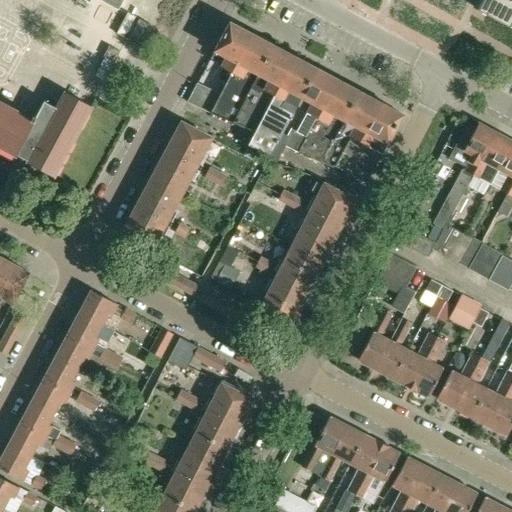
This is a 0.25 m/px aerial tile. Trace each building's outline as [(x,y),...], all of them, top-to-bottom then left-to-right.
[(85,0),(89,2),(90,0),(99,0),(118,10),(123,0),(85,0)] [(483,0),(478,10),(483,12),(486,14),(510,27),(510,26),(511,22),(511,4),(504,0),(483,0)] [(137,18),(128,13),(127,15),(117,34),(126,39),(137,18)] [(138,45),(145,31),(149,24),(137,18),(126,39),(138,45)] [(216,78),(226,83),(231,72),(251,33),(230,22),(211,59),(223,65),(216,78)] [(273,45),(251,33),(231,72),(226,83),(220,94),(211,114),(233,124),(273,45)] [(109,45),(103,56),(105,57),(115,62),(120,51),(109,45)] [(293,55),(273,45),(233,124),(254,134),(293,55)] [(293,55),(254,134),(248,146),(271,156),(278,143),(317,68),(293,55)] [(95,75),(105,80),(115,62),(105,57),(95,75)] [(337,79),(317,68),(278,143),(299,153),(337,79)] [(299,153),(335,169),(352,137),(360,141),(380,102),(337,79),(299,153)] [(198,84),(187,103),(211,114),(220,94),(198,84)] [(0,147),(14,155),(15,154),(28,161),(27,164),(52,177),(91,106),(65,92),(57,108),(45,101),(44,100),(35,117),(33,115),(31,119),(0,102),(0,147)] [(352,137),(335,169),(368,184),(404,115),(380,102),(360,141),(352,137)] [(166,151),(197,168),(212,139),(181,122),(166,151)] [(473,176),(496,133),(479,123),(474,131),(467,128),(458,145),(465,149),(464,151),(473,155),(464,171),(463,170),(442,210),(452,215),(473,176)] [(491,185),(511,145),(511,141),(496,133),(473,176),(491,185)] [(284,147),(278,144),(270,159),(276,163),(284,147)] [(499,190),(507,194),(508,194),(511,186),(511,145),(491,185),(499,190)] [(252,161),(256,153),(246,148),(242,156),(252,161)] [(182,195),(197,168),(166,151),(151,178),(182,195)] [(204,178),(214,182),(219,172),(210,167),(204,178)] [(228,177),(219,172),(214,182),(223,187),(228,177)] [(167,223),(182,195),(151,178),(136,206),(167,223)] [(339,232),(356,200),(324,184),(317,197),(307,216),(339,232)] [(511,186),(508,194),(507,194),(498,211),(507,216),(511,205),(511,186)] [(289,193),(284,203),(297,209),(302,199),(289,193)] [(167,223),(136,206),(120,234),(151,251),(167,223)] [(322,264),(339,232),(307,216),(291,247),(322,264)] [(180,222),(175,233),(184,238),(190,227),(180,222)] [(451,258),(465,233),(446,224),(436,243),(433,248),(451,258)] [(433,248),(436,243),(405,227),(397,241),(428,257),(433,248)] [(483,243),(465,233),(451,258),(470,268),(483,243)] [(483,243),(470,268),(490,278),(503,254),(483,243)] [(291,247),(275,278),(306,295),(322,264),(291,247)] [(381,272),(407,285),(416,267),(390,254),(381,272)] [(511,258),(504,254),(491,279),(510,289),(511,284),(511,258)] [(261,257),(255,266),(265,272),(271,262),(261,257)] [(2,258),(0,261),(0,298),(12,305),(30,273),(2,258)] [(198,286),(152,261),(147,272),(193,296),(198,286)] [(230,267),(219,261),(210,279),(216,281),(215,282),(230,290),(240,271),(230,267)] [(291,325),(306,295),(275,278),(259,309),(291,325)] [(442,285),(431,280),(425,290),(423,289),(417,299),(431,306),(442,285)] [(442,285),(431,306),(441,312),(453,291),(442,285)] [(112,314),(117,304),(91,290),(79,312),(102,324),(108,312),(112,314)] [(246,324),(251,314),(206,290),(200,300),(246,324)] [(451,315),(471,325),(472,323),(476,317),(480,309),(481,306),(461,296),(451,315)] [(357,317),(359,318),(368,323),(373,312),(363,307),(357,317)] [(130,323),(135,314),(126,309),(121,318),(130,323)] [(381,337),(388,323),(393,314),(384,309),(368,340),(370,341),(360,360),(377,370),(391,343),(381,337)] [(480,309),(476,317),(472,323),(481,327),(488,313),(480,309)] [(95,336),(102,324),(79,312),(67,335),(93,348),(99,338),(95,336)] [(16,313),(0,344),(0,352),(6,356),(26,318),(16,313)] [(400,347),(407,333),(412,324),(404,319),(391,343),(377,370),(395,379),(409,352),(400,347)] [(173,334),(163,328),(151,350),(162,356),(173,334)] [(411,388),(438,337),(429,333),(417,356),(409,352),(395,379),(411,388)] [(93,348),(67,335),(56,356),(78,368),(84,356),(88,358),(93,348)] [(438,337),(411,388),(429,397),(443,370),(434,365),(446,342),(438,337)] [(192,356),(221,372),(226,362),(199,348),(199,347),(180,338),(168,361),(185,370),(192,356)] [(99,358),(108,363),(114,353),(105,348),(99,358)] [(437,399),(455,408),(482,357),(473,352),(467,362),(460,376),(451,372),(437,399)] [(114,353),(108,363),(117,368),(123,357),(114,353)] [(72,379),(78,368),(56,356),(44,379),(70,392),(76,382),(72,379)] [(473,417),(487,390),(478,385),(485,371),(490,361),(482,357),(455,408),(473,417)] [(473,417),(490,426),(511,383),(511,373),(507,371),(502,381),(495,394),(487,390),(473,417)] [(65,402),(70,392),(44,379),(32,401),(54,412),(61,400),(65,402)] [(189,445),(220,462),(253,399),(221,383),(189,445)] [(511,383),(490,426),(507,435),(511,425),(511,383)] [(199,399),(190,395),(181,390),(175,401),(194,410),(199,399)] [(85,407),(90,396),(81,391),(76,402),(85,407)] [(90,396),(85,407),(94,411),(99,401),(90,396)] [(48,424),(54,412),(32,401),(20,423),(47,436),(55,440),(52,445),(61,450),(67,439),(59,435),(61,431),(48,424)] [(323,474),(334,454),(348,426),(331,417),(328,422),(320,437),(318,436),(307,458),(302,468),(311,473),(313,469),(323,474)] [(41,446),(47,436),(20,423),(9,444),(31,456),(38,444),(41,446)] [(342,458),(351,463),(365,435),(348,426),(334,454),(323,474),(321,478),(330,482),(342,458)] [(348,490),(357,494),(383,444),(365,435),(351,463),(360,468),(348,490)] [(76,444),(67,439),(61,450),(70,455),(76,444)] [(31,456),(9,444),(0,460),(0,468),(23,481),(29,470),(25,468),(31,456)] [(386,481),(400,453),(383,444),(357,494),(365,499),(377,476),(386,481)] [(164,511),(194,511),(220,462),(189,445),(156,508),(164,511)] [(144,463),(153,467),(162,471),(168,460),(139,447),(137,452),(147,456),(144,463)] [(112,454),(103,474),(114,479),(123,459),(112,454)] [(401,511),(426,467),(407,457),(393,485),(403,490),(391,511),(401,511)] [(413,511),(420,499),(429,503),(443,476),(426,467),(401,511),(413,511)] [(28,483),(39,489),(45,479),(34,473),(28,483)] [(435,511),(447,511),(461,485),(443,476),(429,503),(438,508),(435,511)] [(0,477),(0,506),(3,508),(10,496),(31,507),(36,497),(0,477)] [(468,511),(478,494),(461,485),(447,511),(468,511)] [(274,509),(279,511),(300,511),(307,501),(284,488),(274,509)] [(310,496),(307,501),(300,511),(313,511),(320,501),(310,496)] [(500,511),(503,507),(485,498),(477,511),(500,511)]
